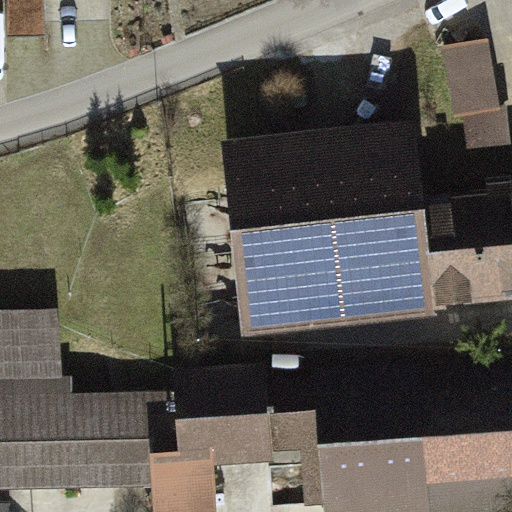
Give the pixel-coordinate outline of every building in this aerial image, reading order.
[(511,102),(497,30),(451,39),(472,146),(511,137),(511,102)] [(418,122),(223,145),(246,341),(441,319),(439,304),(427,199),(418,122)] [(511,179),(491,180),(492,191),(427,199),(439,304),(511,300),(511,179)] [(323,460),(320,366),(169,372),(170,390),(68,394),(65,310),(0,312),(0,486),(163,480),(164,511),(215,511),(213,464),(323,460)] [(511,511),(511,350),(320,366),(323,460),(328,511),(511,511)]
